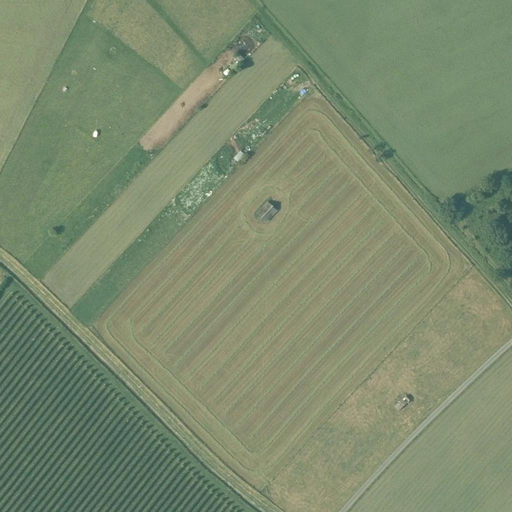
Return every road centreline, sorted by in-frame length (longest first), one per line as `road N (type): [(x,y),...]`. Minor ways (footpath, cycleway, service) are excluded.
road 1 (track): [(246,0),(511,302)]
road 2 (track): [(342,511),(511,342)]
